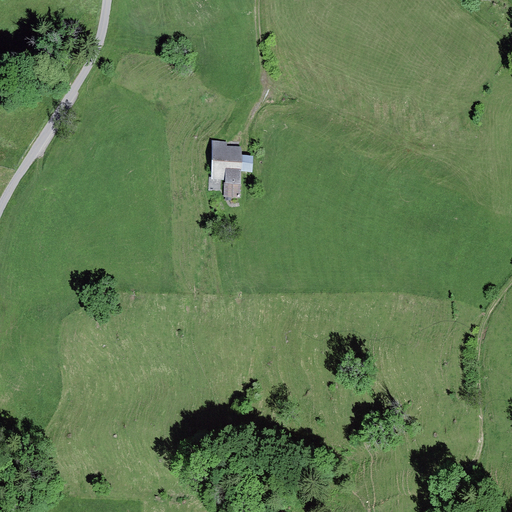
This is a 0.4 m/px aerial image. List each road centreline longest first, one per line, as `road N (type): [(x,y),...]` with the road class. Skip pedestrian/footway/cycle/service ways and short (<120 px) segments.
road 1 (unclassified): [(0,215),(95,58),(108,0)]
road 2 (track): [(469,511),(481,331),(511,283)]
road 3 (track): [(258,0),(265,87),(244,139)]
